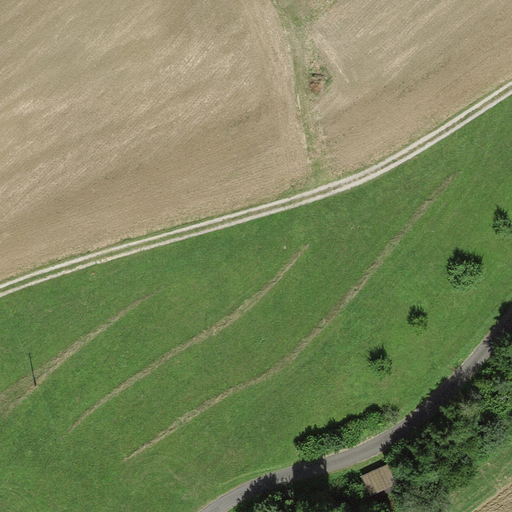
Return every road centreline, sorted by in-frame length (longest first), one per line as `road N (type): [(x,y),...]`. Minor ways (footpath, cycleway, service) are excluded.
road 1 (track): [(0,291),(374,171),(511,91)]
road 2 (track): [(218,511),(255,486),(392,438),(438,403),(511,314)]
